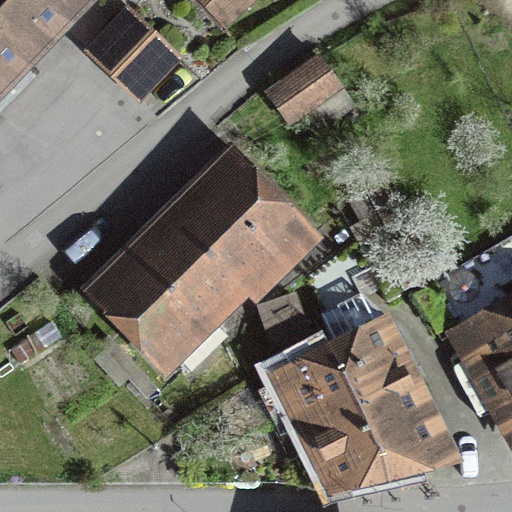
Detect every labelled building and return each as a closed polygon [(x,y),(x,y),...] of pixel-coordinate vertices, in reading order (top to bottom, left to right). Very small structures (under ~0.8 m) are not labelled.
[(0,0),(0,110),(111,0),(0,0)] [(220,49),(263,14),(251,0),(186,0),(182,4),(220,49)] [(137,122),(179,81),(127,28),(85,69),(137,122)] [(287,125),(335,92),(315,62),(267,95),(287,125)] [(91,305),(177,394),(328,248),(242,160),(91,305)] [(456,314),(511,282),(511,249),(442,291),(436,282),(415,294),(437,332),(459,319),(456,314)] [(321,314),(332,345),(400,473),(445,461),(376,323),(387,317),(360,293),(321,314)] [(511,308),(477,328),(511,391),(511,308)] [(342,485),(400,473),(332,345),(284,370),(342,485)]
